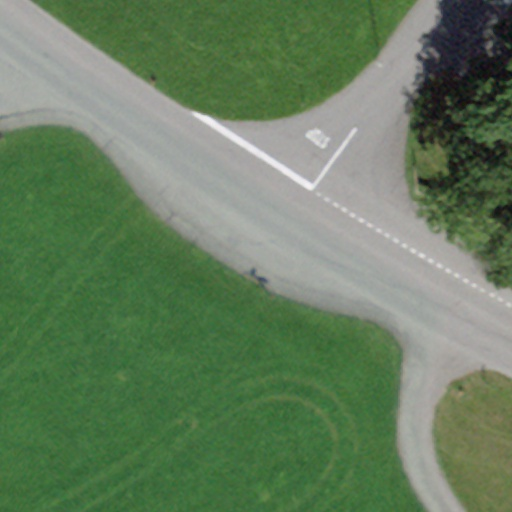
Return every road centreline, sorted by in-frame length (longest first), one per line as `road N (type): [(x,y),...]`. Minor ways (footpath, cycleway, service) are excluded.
road 1 (residential): [(285,222),(462,0)]
road 2 (tertiary): [(67,66),(285,222)]
road 3 (tertiary): [(285,222),(511,346)]
